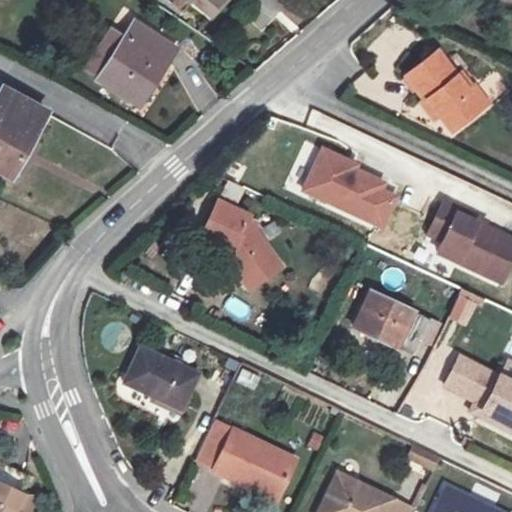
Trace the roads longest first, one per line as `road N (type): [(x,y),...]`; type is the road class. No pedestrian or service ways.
road 1 (residential): [(45,356),(46,316),(75,265),(186,149),(351,0)]
road 2 (residential): [(107,511),(56,401),(45,356)]
